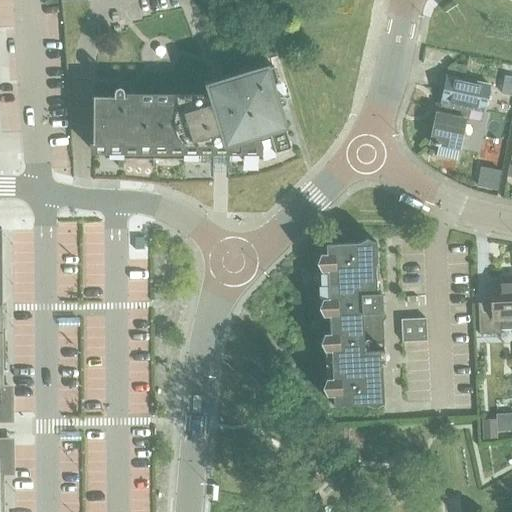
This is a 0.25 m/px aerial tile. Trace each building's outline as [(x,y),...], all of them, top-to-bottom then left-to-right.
[(93,97),(93,151),(107,151),(107,159),(200,160),(201,152),(242,152),(242,160),(275,160),(275,153),(292,148),(272,85),(279,83),(274,66),(208,86),(214,106),(200,106),(200,103),(168,103),(168,106),(140,106),(140,103),(127,103),(127,97),(93,97)] [(436,114),(430,143),(436,144),(435,145),(438,146),(436,156),(457,161),(459,149),(460,149),(466,120),(461,119),(463,108),(484,113),(490,86),(447,76),(441,104),(444,104),(441,115),(436,114)] [(20,99),(0,98),(0,99),(0,129),(19,131),(20,99)] [(56,162),(69,162),(69,134),(55,134),(56,162)] [(334,406),(367,405),(375,408),(383,404),(384,404),(382,352),(385,352),(382,293),(379,293),(377,242),(375,242),(367,239),(359,243),(326,245),(326,254),(320,254),(317,263),(321,272),(327,272),(329,299),(323,299),(319,308),(323,317),(329,317),(330,334),(324,334),(320,343),(325,352),(331,352),(332,379),(326,379),(323,388),(327,397),(333,397),(334,406)] [(511,320),(511,280),(500,281),(500,283),(490,283),(491,303),(478,303),(480,335),(501,334),(500,321),(511,320)] [(426,317),(401,319),(403,341),(428,340),(426,317)] [(149,389),(128,389),(128,412),(150,411),(149,389)]
